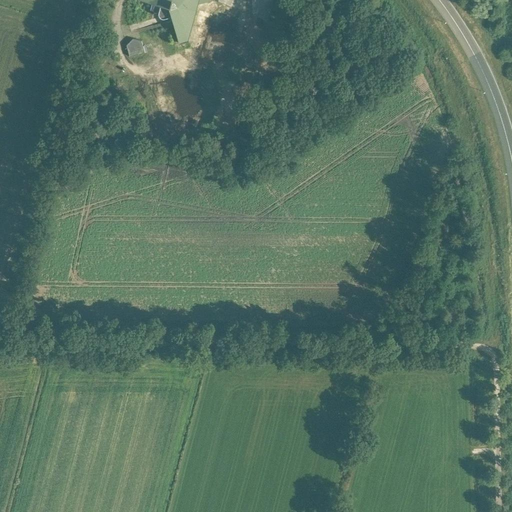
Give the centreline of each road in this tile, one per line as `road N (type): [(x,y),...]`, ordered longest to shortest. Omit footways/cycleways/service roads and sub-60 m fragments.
road 1 (track): [(0,342),(469,347)]
road 2 (unclassified): [(500,511),(496,359),(469,347)]
road 3 (motorway): [(442,0),(477,53),(511,146)]
